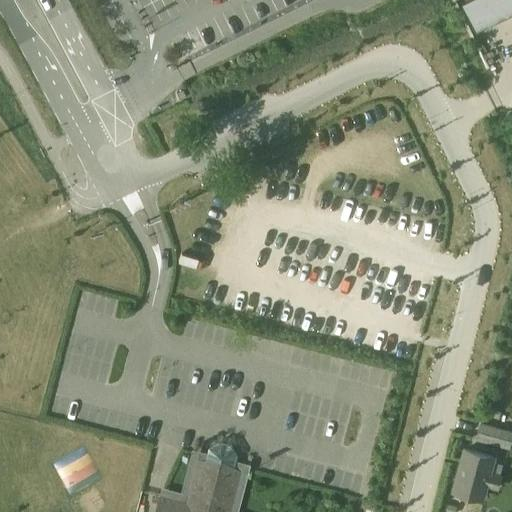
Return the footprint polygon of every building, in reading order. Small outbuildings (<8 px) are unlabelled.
[(511,0),(468,0),(461,4),(475,32),(511,13),(511,0)] [(511,440),(511,430),(480,422),(476,439),(500,446),(499,452),(510,455),(511,447),(510,447),(511,440)] [(230,511),(242,471),(235,469),(238,455),(232,445),(221,442),(210,448),(206,462),(199,460),(187,502),(160,495),(155,511),(230,511)] [(465,448),(453,492),(482,500),(486,484),(497,486),(499,477),(489,474),(494,456),(465,448)] [(89,454),(57,468),(65,487),(98,473),(89,454)]
